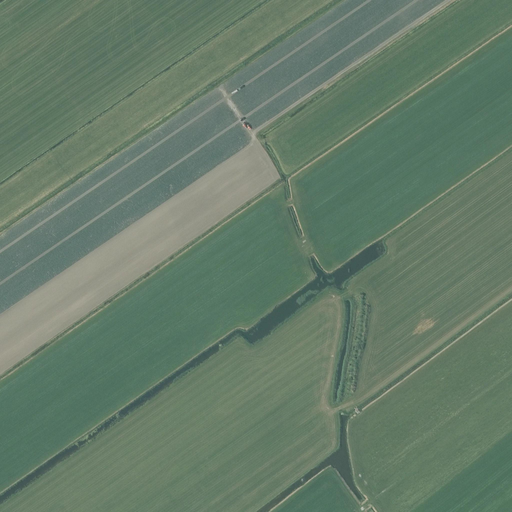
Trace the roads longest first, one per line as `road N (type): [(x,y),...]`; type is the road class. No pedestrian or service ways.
road 1 (track): [(309,241),(293,181),(511,32)]
road 2 (track): [(360,415),(353,403),(511,290)]
